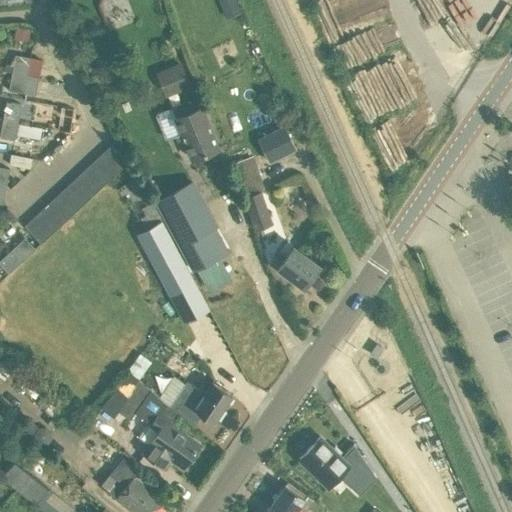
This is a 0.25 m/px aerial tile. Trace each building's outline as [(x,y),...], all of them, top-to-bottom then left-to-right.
[(239,13),(233,0),(219,0),(226,18),(239,13)] [(324,15),(336,28),(352,14),(340,1),(324,15)] [(11,73),(27,75),(30,57),(14,54),(11,73)] [(162,83),(166,94),(190,85),(192,84),(182,59),(157,70),(162,83)] [(27,75),(11,73),(8,91),(35,95),(38,77),(27,75)] [(6,101),(2,120),(27,125),(29,115),(20,113),(22,104),(6,101)] [(404,121),(422,129),(430,113),(412,105),(404,121)] [(191,159),(218,148),(202,106),(174,118),(191,159)] [(41,127),(27,125),(2,120),(0,131),(0,138),(15,140),(16,135),(39,139),(41,127)] [(258,139),(269,163),(296,150),(285,126),(258,139)] [(103,152),(120,170),(129,161),(112,144),(103,152)] [(103,152),(94,160),(111,178),(120,170),(103,152)] [(32,157),(11,153),(9,164),(29,168),(32,157)] [(261,191),(265,188),(253,155),(232,163),(253,231),(272,224),(261,191)] [(94,160),(86,168),(102,186),(111,178),(94,160)] [(0,166),(0,184),(6,186),(10,168),(0,166)] [(86,168),(77,176),(93,194),(102,186),(86,168)] [(77,176),(68,184),(84,202),(93,194),(77,176)] [(184,321),(208,308),(137,176),(116,187),(140,232),(137,233),(184,321)] [(214,226),(190,182),(155,201),(192,269),(219,255),(206,230),(214,226)] [(84,202),(68,184),(59,193),(75,211),(84,202)] [(75,211),(59,193),(50,201),(67,219),(75,211)] [(67,219),(50,201),(41,209),(58,227),(67,219)] [(41,209),(32,217),(49,235),(58,227),(41,209)] [(49,235),(32,217),(25,224),(40,243),(49,235)] [(274,263),(293,242),(286,235),(266,256),(274,263)] [(25,237),(12,249),(22,261),(35,248),(25,237)] [(304,287),(319,266),(293,247),(277,268),(304,287)] [(12,249),(0,259),(0,264),(8,273),(22,261),(12,249)] [(116,410),(130,419),(151,389),(139,378),(116,410)] [(232,396),(211,381),(204,393),(186,381),(170,405),(195,426),(202,415),(213,422),(232,396)] [(36,401),(45,408),(52,399),(44,392),(36,401)] [(47,413),(52,417),(57,422),(64,414),(53,405),(47,413)] [(138,436),(149,443),(142,453),(164,469),(171,460),(183,468),(200,443),(158,414),(150,425),(148,423),(138,436)] [(57,422),(52,417),(47,423),(73,445),(87,428),(73,415),(63,427),(57,422)] [(28,436),(37,426),(27,418),(19,429),(28,436)] [(77,446),(94,455),(101,440),(85,431),(77,446)] [(349,463),(320,436),(298,459),(327,487),(349,463)] [(123,457),(110,473),(116,479),(106,491),(132,511),(153,511),(164,500),(135,476),(140,470),(123,457)] [(45,511),(78,511),(79,511),(49,487),(48,489),(14,461),(3,478),(45,511)] [(285,484),(271,504),(282,511),(293,511),(304,498),(285,484)] [(321,503),(313,498),(308,506),(315,511),(321,503)]
